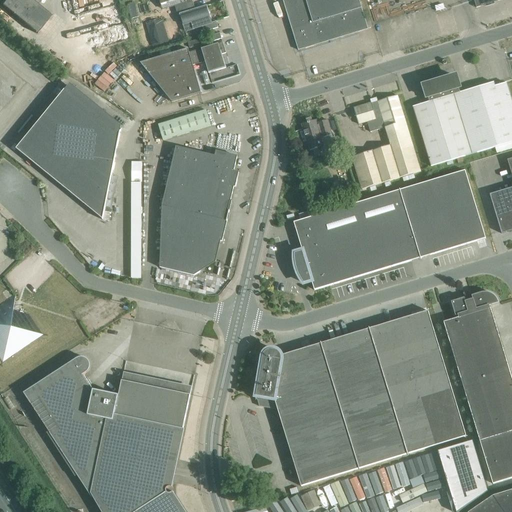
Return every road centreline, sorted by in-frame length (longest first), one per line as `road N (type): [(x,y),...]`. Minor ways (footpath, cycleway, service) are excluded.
road 1 (unclassified): [(238,318),(89,278),(0,186)]
road 2 (unclassified): [(508,258),(281,327),(238,318)]
road 3 (unclassified): [(270,102),(511,30)]
road 4 (secondary): [(238,318),(275,167),(270,102)]
road 5 (secondary): [(222,511),(210,454),(238,318)]
